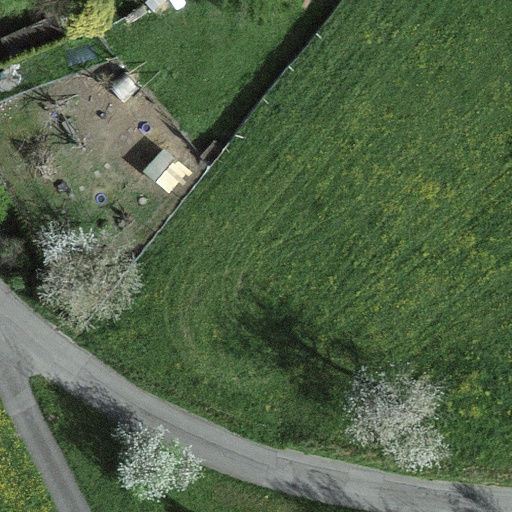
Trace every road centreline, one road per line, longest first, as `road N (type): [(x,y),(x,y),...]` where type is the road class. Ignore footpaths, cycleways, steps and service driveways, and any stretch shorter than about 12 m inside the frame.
road 1 (unclassified): [(0,318),(112,405),(384,511)]
road 2 (unclassified): [(0,338),(72,511)]
